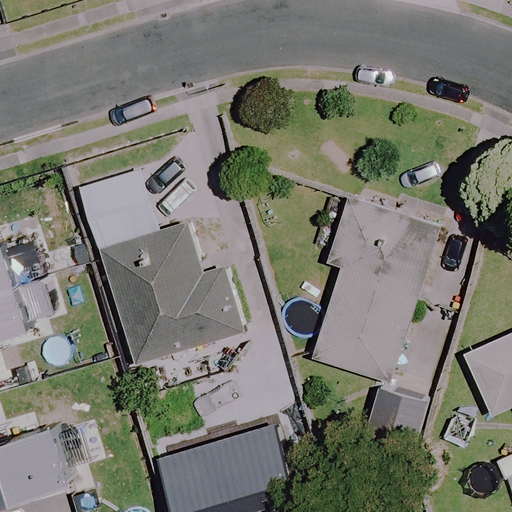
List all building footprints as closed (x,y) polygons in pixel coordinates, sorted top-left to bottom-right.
[(331,255),(346,260),(315,355),(394,380),(447,215),(404,202),(368,190),(354,185),(331,255)] [(202,272),(188,222),(104,245),(136,363),(242,334),(223,266),(202,272)] [(0,420),(89,394),(52,268),(0,282),(0,420)] [(511,333),(467,353),(494,415),(511,407),(511,333)] [(417,391),(385,382),(369,433),(420,448),(435,395),(417,391)] [(294,430),(242,445),(261,506),(319,489),(303,427),(294,430)] [(511,478),(511,435),(484,447),(500,484),(511,478)] [(134,455),(61,477),(71,511),(162,511),(145,452),(134,455)]
